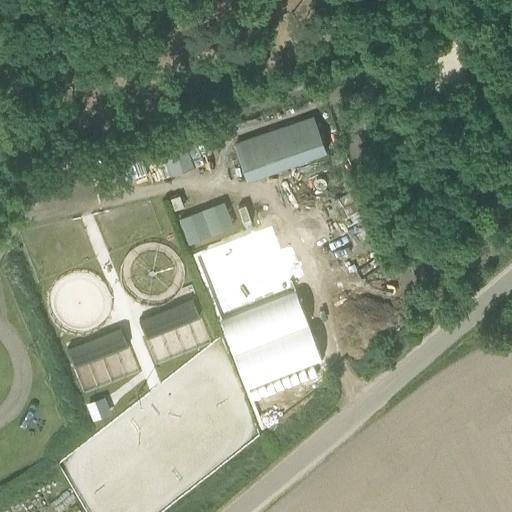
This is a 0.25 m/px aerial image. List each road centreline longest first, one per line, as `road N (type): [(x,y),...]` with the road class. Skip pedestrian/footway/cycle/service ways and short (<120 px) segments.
road 1 (unclassified): [(243,511),(511,286)]
road 2 (track): [(511,134),(430,0)]
